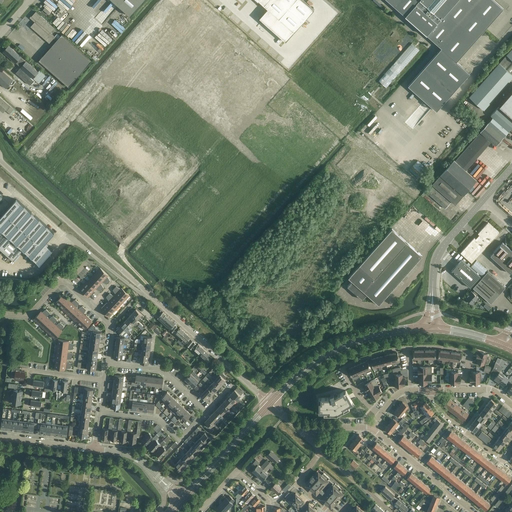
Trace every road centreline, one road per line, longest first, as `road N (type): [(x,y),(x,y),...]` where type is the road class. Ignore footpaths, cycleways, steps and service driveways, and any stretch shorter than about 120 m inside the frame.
road 1 (tertiary): [(270,404),(0,161)]
road 2 (tertiary): [(270,404),(336,350),(382,333),(431,329)]
road 3 (unknown): [(430,123),(408,106),(402,89),(431,45),(383,0)]
road 4 (unclassified): [(431,329),(438,253),(483,199)]
road 5 (residential): [(371,427),(472,511)]
road 6 (tertiary): [(182,500),(270,404)]
road 7 (unknown): [(511,28),(430,123)]
road 8 (residential): [(99,411),(158,419),(180,437),(205,412)]
